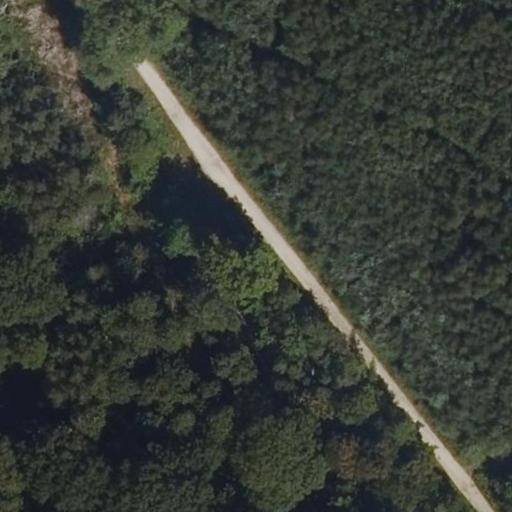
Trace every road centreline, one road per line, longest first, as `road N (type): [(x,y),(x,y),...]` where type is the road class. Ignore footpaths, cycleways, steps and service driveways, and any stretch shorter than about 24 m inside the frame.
road 1 (track): [(223,207),(210,265),(317,511)]
road 2 (track): [(223,207),(436,451)]
road 3 (track): [(77,0),(223,207)]
